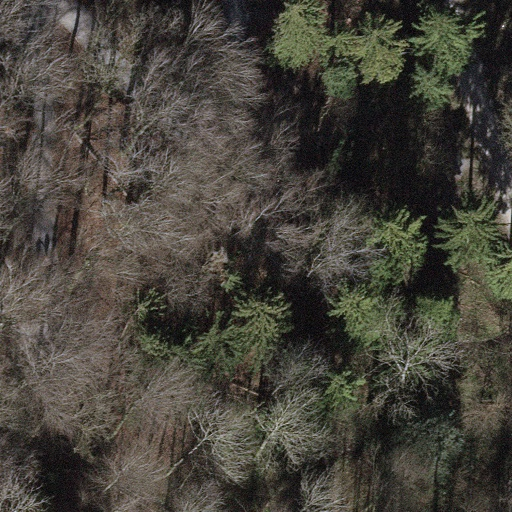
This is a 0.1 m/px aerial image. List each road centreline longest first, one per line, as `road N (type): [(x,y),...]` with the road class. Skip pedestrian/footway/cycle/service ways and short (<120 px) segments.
road 1 (track): [(225,0),(230,103),(220,142),(188,138),(83,28),(47,6),(30,26),(63,329),(58,361),(0,289)]
road 2 (track): [(450,0),(511,175)]
